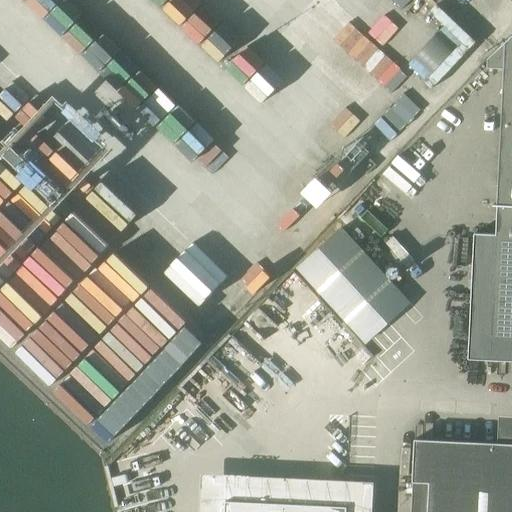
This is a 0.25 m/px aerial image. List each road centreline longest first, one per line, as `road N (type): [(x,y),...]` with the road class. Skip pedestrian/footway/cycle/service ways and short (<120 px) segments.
road 1 (unknown): [(0,59),(222,233),(262,216),(332,95)]
road 2 (unknown): [(431,397),(446,257),(485,165),(496,84)]
road 3 (unknown): [(235,0),(332,95)]
